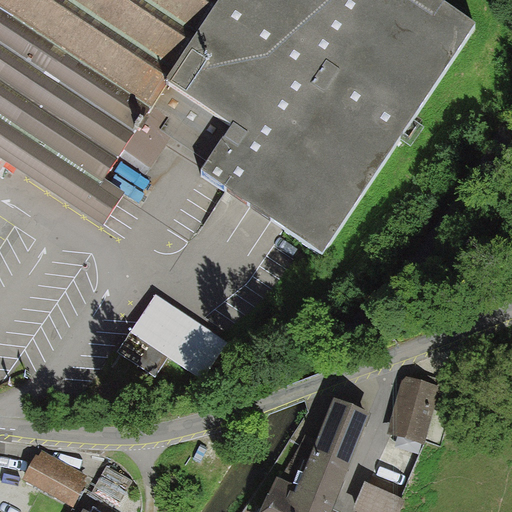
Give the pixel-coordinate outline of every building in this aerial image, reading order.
[(0,0),(0,154),(103,221),(182,102),(248,0),(0,0)] [(332,268),(478,41),(420,0),(248,0),(182,102),(242,143),(211,191),(332,268)] [(221,345),(156,301),(118,355),(183,399),(221,345)] [(437,390),(404,380),(388,432),(421,442),(437,390)] [(328,511),(366,419),(334,406),(299,492),(277,484),(265,511),(328,511)] [(85,480),(35,454),(21,480),(71,507),(85,480)] [(129,484),(104,469),(90,492),(115,507),(129,484)] [(393,511),(399,499),(365,485),(354,511),(393,511)]
